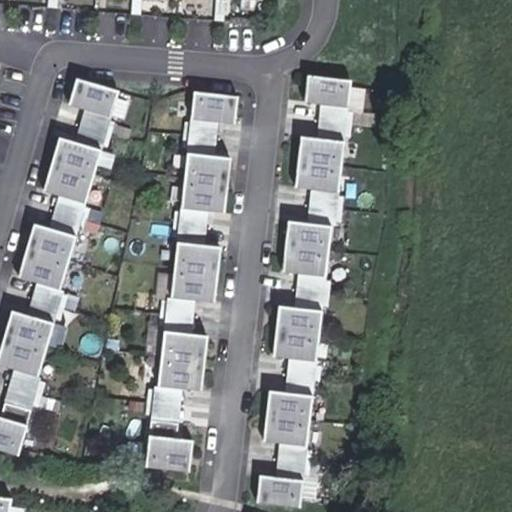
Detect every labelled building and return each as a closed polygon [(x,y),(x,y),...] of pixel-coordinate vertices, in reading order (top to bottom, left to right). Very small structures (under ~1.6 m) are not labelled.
[(350,110),(353,84),(311,79),(308,105),(326,107),(350,110)] [(115,124),(122,100),(83,88),(76,112),(93,117),(115,124)] [(234,127),(238,102),(197,98),(194,122),(217,125),(234,127)] [(346,145),(350,110),(326,107),(322,142),(346,145)] [(105,157),(115,124),(93,117),(83,150),(105,157)] [(213,160),(217,125),(194,122),(190,157),(213,160)] [(340,197),(346,145),(322,142),(304,140),(298,192),(316,194),(340,197)] [(89,209),(105,157),(83,150),(66,145),(50,197),(67,202),(89,209)] [(224,216),(230,162),(213,160),(190,157),(183,211),(206,214),(224,216)] [(336,231),(340,197),(316,194),(312,228),(333,231),(336,231)] [(79,242),(89,209),(67,202),(57,235),(79,242)] [(183,211),(179,246),(202,249),(206,214),(183,211)] [(327,282),(333,231),(312,228),(291,226),(285,277),(303,279),(327,282)] [(63,294),(79,242),(57,235),(40,230),(24,282),(44,288),(63,294)] [(214,305),(220,251),(202,249),(179,246),(173,301),(193,303),(214,305)] [(324,314),(327,282),(303,279),(300,311),(324,314)] [(55,328),(65,295),(63,294),(44,288),(33,321),(55,328)] [(170,300),(166,335),(189,338),(193,303),(173,301),(170,300)] [(318,366),(324,314),(300,311),(282,309),(276,361),(294,363),(318,366)] [(40,380),(55,328),(33,321),(16,316),(1,368),(22,375),(40,380)] [(200,394),(207,340),(189,338),(166,335),(160,390),(183,392),(200,394)] [(318,366),(294,363),(290,398),(314,400),(318,366)] [(32,414),(42,381),(40,380),(22,375),(11,408),(32,414)] [(160,390),(158,389),(155,407),(177,409),(181,410),(183,392),(160,390)] [(307,452),(314,400),(290,398),(271,395),(265,447),(285,449),(307,452)] [(177,409),(155,407),(153,424),(175,426),(177,409)] [(0,450),(19,456),(32,414),(11,408),(7,423),(0,421),(0,450)] [(185,473),(188,444),(173,442),(175,426),(153,424),(148,468),(185,473)] [(307,452),(285,449),(281,479),(305,481),(309,452),(307,452)] [(303,507),(305,481),(281,479),(263,476),(260,502),(303,507)] [(0,511),(14,511),(15,504),(0,502),(0,511)]
